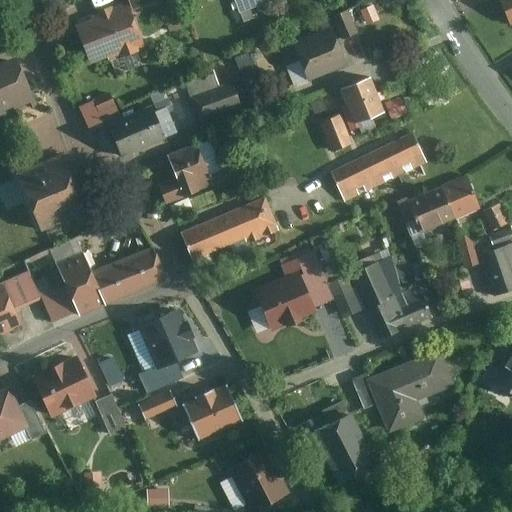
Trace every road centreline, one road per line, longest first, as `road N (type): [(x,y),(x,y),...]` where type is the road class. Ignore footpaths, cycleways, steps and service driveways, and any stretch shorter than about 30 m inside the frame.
road 1 (residential): [(256,400),(511,298)]
road 2 (residential): [(111,167),(339,78)]
road 3 (residential): [(0,362),(183,283)]
road 4 (residential): [(111,167),(70,134),(24,0)]
road 5 (residential): [(434,0),(511,118)]
road 6 (residential): [(256,400),(183,283)]
road 7 (residential): [(183,283),(133,189),(111,167)]
road 8 (residential): [(315,511),(256,400)]
